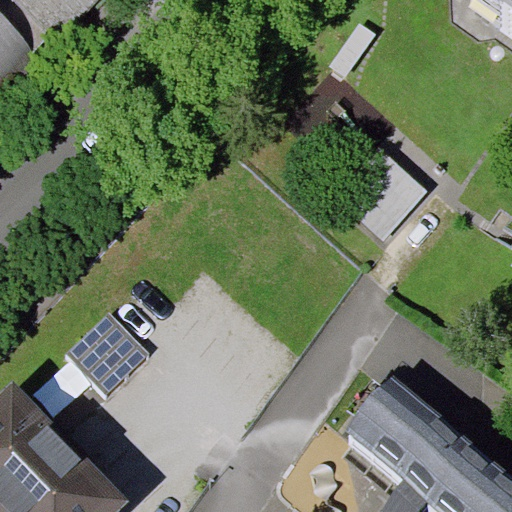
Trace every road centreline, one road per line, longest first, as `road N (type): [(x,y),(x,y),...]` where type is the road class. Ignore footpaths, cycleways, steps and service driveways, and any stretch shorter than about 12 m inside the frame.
road 1 (residential): [(236,0),(0,239)]
road 2 (residential): [(321,378),(233,511)]
